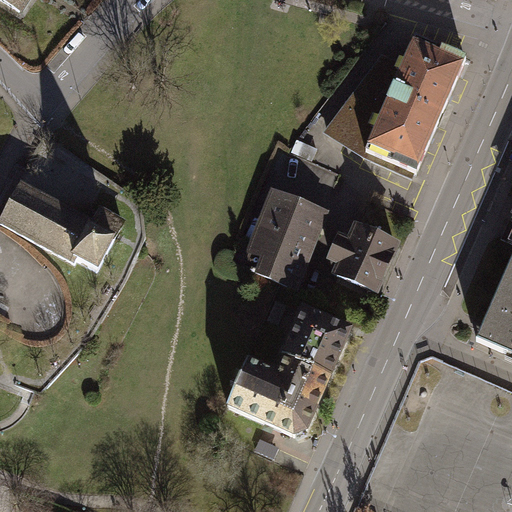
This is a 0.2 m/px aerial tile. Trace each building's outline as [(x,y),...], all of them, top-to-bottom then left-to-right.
[(0,0),(20,13),(28,0),(0,0)] [(323,130),(362,155),(412,177),(462,63),(411,40),(400,67),(378,58),(323,130)] [(17,186),(0,217),(0,226),(71,265),(73,261),(93,272),(119,225),(95,212),(88,225),(17,186)] [(275,198),(246,270),(286,287),(315,214),(275,198)] [(392,247),(353,231),(346,246),(335,242),(327,261),(338,265),(333,277),(371,294),(392,247)] [(511,243),(477,344),(511,355),(511,243)] [(279,359),(326,379),(346,333),(300,313),(279,359)] [(326,379),(279,359),(279,361),(281,361),(274,377),(243,364),(223,408),(290,438),(302,433),(326,379)] [(279,451),(261,443),(256,454),(274,462),(279,451)]
